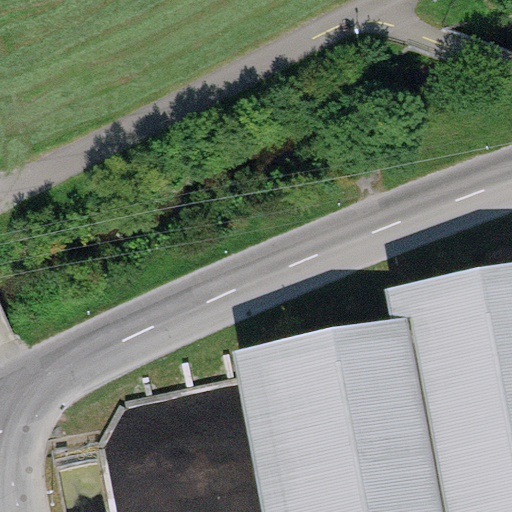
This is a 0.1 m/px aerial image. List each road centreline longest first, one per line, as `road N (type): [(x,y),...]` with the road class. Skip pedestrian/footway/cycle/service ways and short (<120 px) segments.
road 1 (unclassified): [(511,180),(224,295),(0,399)]
road 2 (track): [(0,196),(363,15)]
